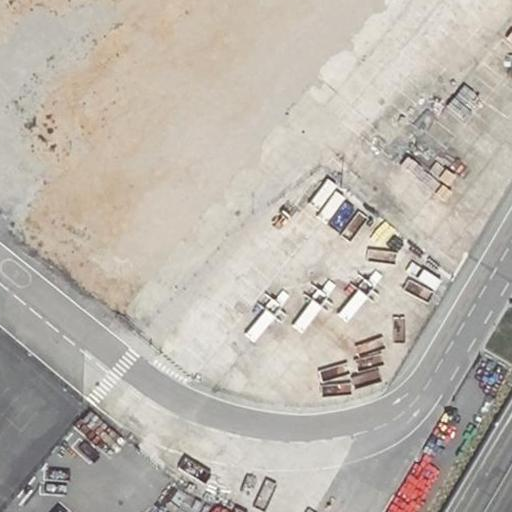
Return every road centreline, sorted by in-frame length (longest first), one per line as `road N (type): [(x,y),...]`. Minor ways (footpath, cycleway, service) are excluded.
road 1 (unknown): [(112,351),(416,0)]
road 2 (unknown): [(347,511),(400,396)]
